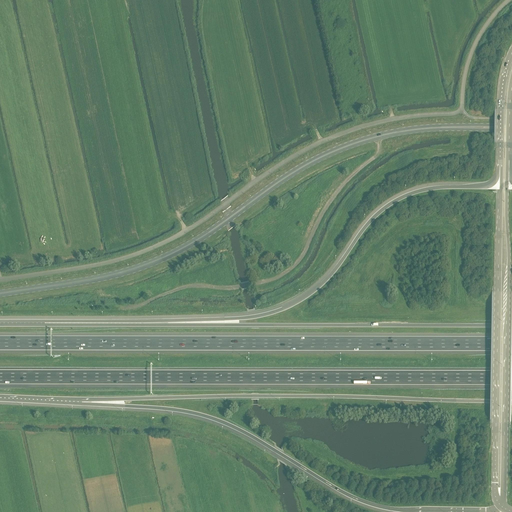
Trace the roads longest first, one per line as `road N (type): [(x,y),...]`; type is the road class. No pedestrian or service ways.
road 1 (motorway): [(500,159),(485,185),(422,188),(388,203),(312,290),(281,309),(242,318),(42,323)]
road 2 (motorway): [(511,343),(0,342)]
road 3 (motorway): [(0,376),(511,377)]
road 4 (secondary): [(0,293),(157,260),(297,170),(358,142),(470,127)]
road 5 (motorway): [(511,325),(42,323)]
road 6 (motorway): [(82,404),(212,418),(377,506),(501,506)]
road 7 (motorway): [(82,404),(198,396),(511,402)]
road 8 (unclassified): [(234,197),(322,140),(392,118),(460,109),(475,45),(508,0)]
road 9 (primary): [(500,159),(501,506)]
road 10 (primary): [(501,506),(509,160)]
road 11 (track): [(378,136),(379,152),(333,196),(291,268),(252,284),(182,287),(123,307)]
road 12 (unclassified): [(234,197),(136,254),(0,280)]
